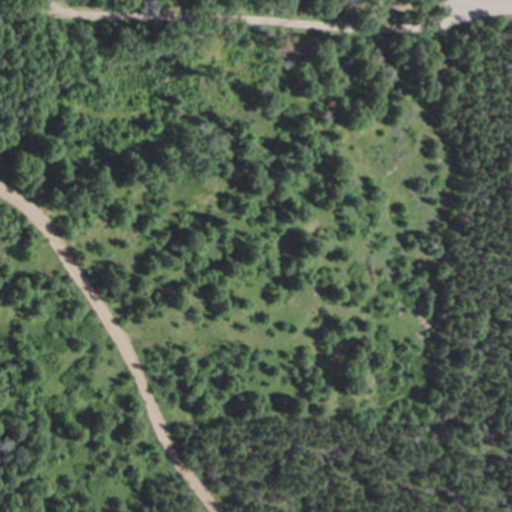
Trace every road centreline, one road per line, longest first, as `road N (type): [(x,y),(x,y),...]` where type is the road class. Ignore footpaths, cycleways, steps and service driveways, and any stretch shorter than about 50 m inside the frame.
road 1 (track): [(0,185),(22,197),(77,265),(140,369),(175,451),(220,511)]
road 2 (residential): [(124,12),(442,25),(480,0)]
road 3 (residential): [(0,10),(124,12)]
